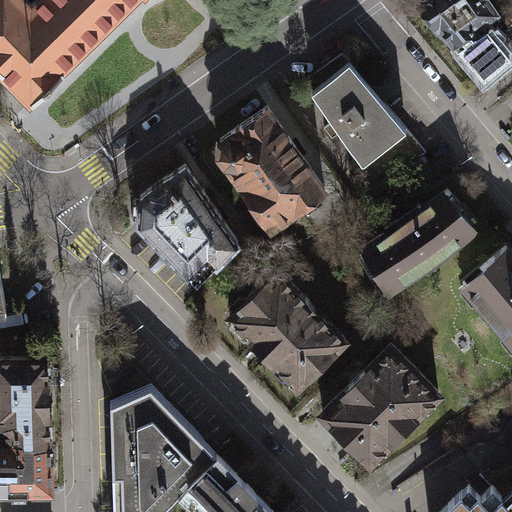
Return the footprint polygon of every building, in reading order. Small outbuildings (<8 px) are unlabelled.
[(35,0),(32,4),(27,0),(0,0),(0,64),(26,91),(25,93),(30,97),(31,96),(34,99),(39,94),(38,93),(60,71),(61,73),(66,67),(63,64),(129,0),(35,0)] [(482,20),(496,10),(488,0),(425,0),(421,3),(453,40),(482,20)] [(482,20),(453,40),(484,77),(510,54),(482,20)] [(344,52),(308,81),(333,118),(323,125),(332,137),(341,129),(356,151),(400,120),(344,52)] [(216,153),(263,220),(321,178),(262,93),(223,120),(217,121),(213,124),(209,128),(207,132),(206,137),(207,142),(209,146),(212,150),(216,153)] [(179,156),(133,189),(131,214),(190,274),(209,254),(211,255),(232,233),(179,156)] [(399,210),(354,237),(373,267),(386,286),(408,273),(426,261),(476,222),(462,204),(441,180),(399,210)] [(511,247),(504,237),(456,277),(511,347),(511,247)] [(223,307),(231,315),(231,318),(245,333),(248,333),(276,361),(276,365),(289,378),(292,378),(297,383),(345,335),(279,269),(272,276),(263,267),(223,307)] [(387,330),(311,407),(366,463),(442,389),(387,330)] [(7,436),(49,436),(48,354),(0,354),(0,415),(0,423),(7,430),(7,436)] [(151,382),(111,399),(113,511),(166,511),(167,500),(179,488),(216,451),(151,382)] [(0,488),(49,489),(49,436),(7,436),(0,436),(0,488)] [(202,511),(275,511),(216,451),(179,488),(202,511)] [(511,511),(511,504),(502,494),(497,490),(488,480),(477,491),(473,487),(464,479),(457,486),(453,490),(438,505),(433,509),(430,511),(511,511)] [(511,484),(502,494),(511,504),(511,484)]
